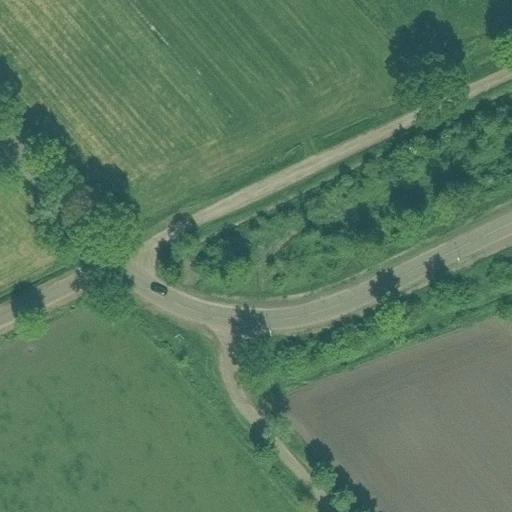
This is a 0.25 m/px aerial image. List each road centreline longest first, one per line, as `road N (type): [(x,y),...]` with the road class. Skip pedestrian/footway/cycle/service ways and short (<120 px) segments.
road 1 (track): [(511,74),(186,224),(119,264)]
road 2 (unclassified): [(230,320),(320,311),(511,222)]
road 3 (unclassified): [(332,511),(243,407),(230,372),(230,320)]
road 4 (unclassified): [(119,264),(0,131)]
road 5 (unclassified): [(0,323),(119,264)]
road 6 (unclassified): [(230,320),(157,296),(119,264)]
